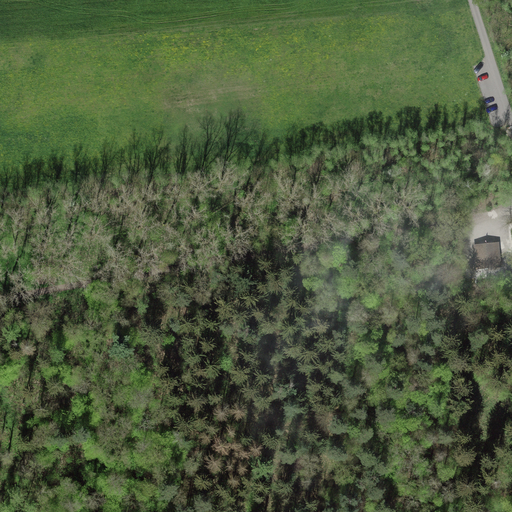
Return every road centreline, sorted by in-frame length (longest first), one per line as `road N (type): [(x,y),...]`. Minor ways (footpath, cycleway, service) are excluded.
road 1 (track): [(0,298),(486,216),(511,200)]
road 2 (track): [(511,121),(469,0)]
